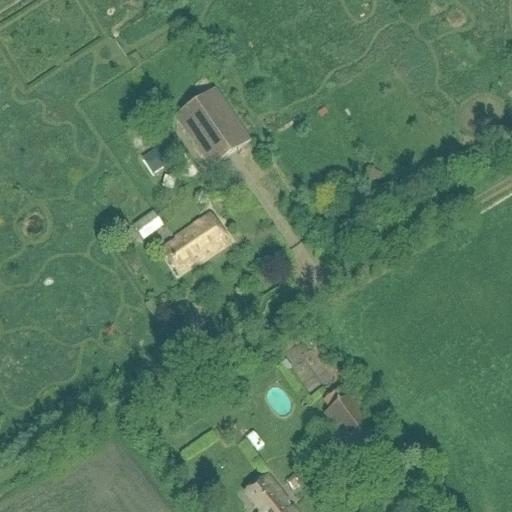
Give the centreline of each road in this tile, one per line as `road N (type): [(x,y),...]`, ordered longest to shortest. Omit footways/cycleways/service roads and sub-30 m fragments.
road 1 (track): [(318,293),(0,480)]
road 2 (unclassified): [(511,179),(318,293)]
